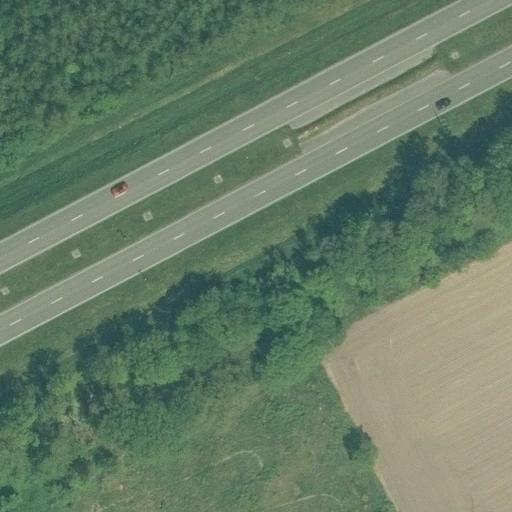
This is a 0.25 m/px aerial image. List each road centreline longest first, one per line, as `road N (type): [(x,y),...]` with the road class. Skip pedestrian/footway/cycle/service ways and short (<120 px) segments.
road 1 (primary): [(0,331),(511,63)]
road 2 (primary): [(494,0),(0,259)]
